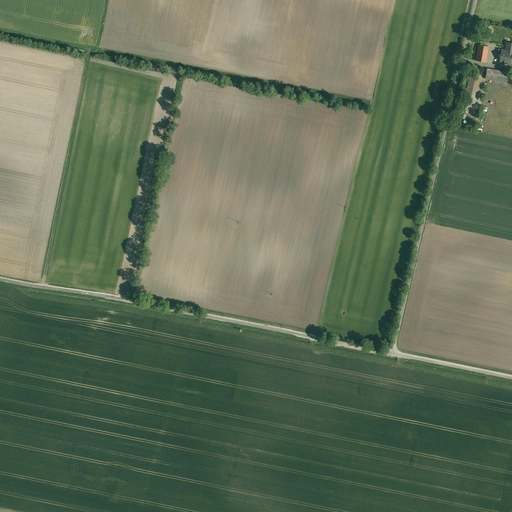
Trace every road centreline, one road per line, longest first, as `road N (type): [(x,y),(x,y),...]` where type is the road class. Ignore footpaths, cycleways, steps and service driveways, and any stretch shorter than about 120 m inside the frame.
road 1 (unclassified): [(472,0),(393,353),(511,377)]
road 2 (track): [(393,353),(0,273)]
